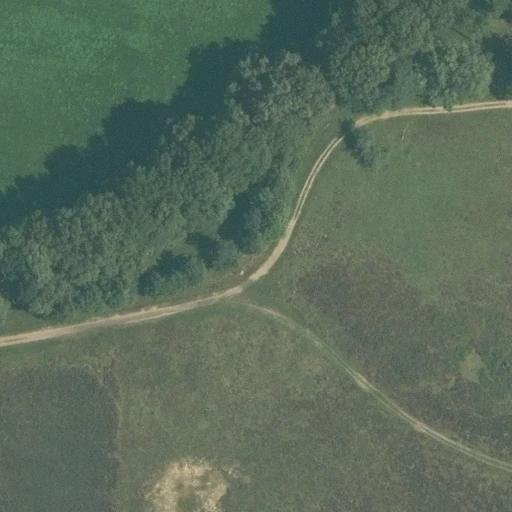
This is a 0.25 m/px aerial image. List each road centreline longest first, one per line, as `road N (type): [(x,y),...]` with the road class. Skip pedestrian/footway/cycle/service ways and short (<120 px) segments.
road 1 (track): [(252,294),(298,179),(337,127),(387,111),(511,95)]
road 2 (track): [(511,467),(410,419),(252,294)]
road 3 (track): [(252,294),(0,340)]
